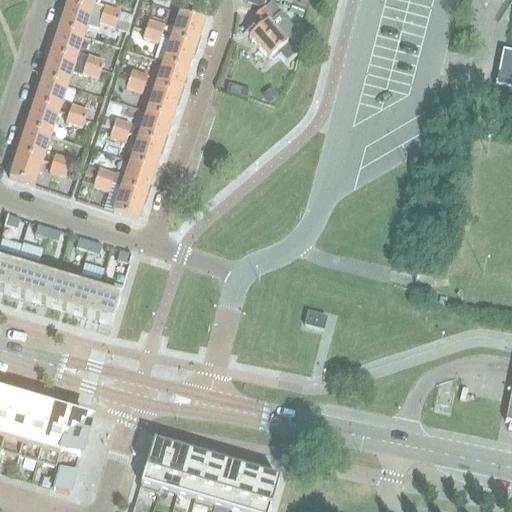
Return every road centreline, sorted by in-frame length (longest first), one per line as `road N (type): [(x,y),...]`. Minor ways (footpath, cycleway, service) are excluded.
road 1 (unclassified): [(373,0),(312,227),(294,250),(240,275)]
road 2 (tertiary): [(511,467),(204,404)]
road 3 (residential): [(221,0),(223,30),(150,245)]
road 4 (residential): [(150,245),(0,195)]
road 5 (residential): [(0,148),(48,0)]
road 6 (tertiary): [(138,392),(0,350)]
road 7 (unclassified): [(240,275),(204,404)]
road 8 (residential): [(138,392),(103,511)]
